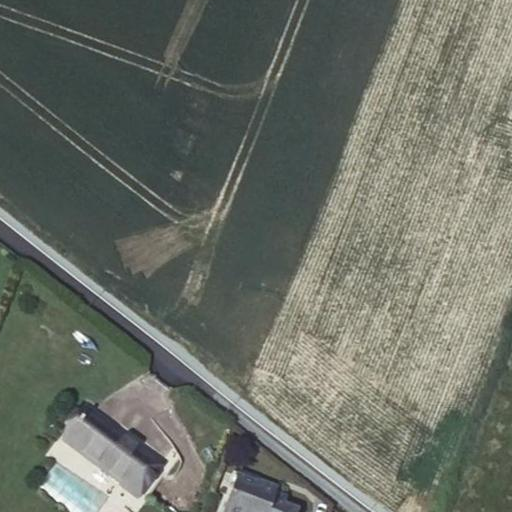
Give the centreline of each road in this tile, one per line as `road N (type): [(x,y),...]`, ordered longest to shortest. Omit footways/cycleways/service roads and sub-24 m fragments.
road 1 (residential): [(0,224),(197,380)]
road 2 (residential): [(197,380),(361,511)]
